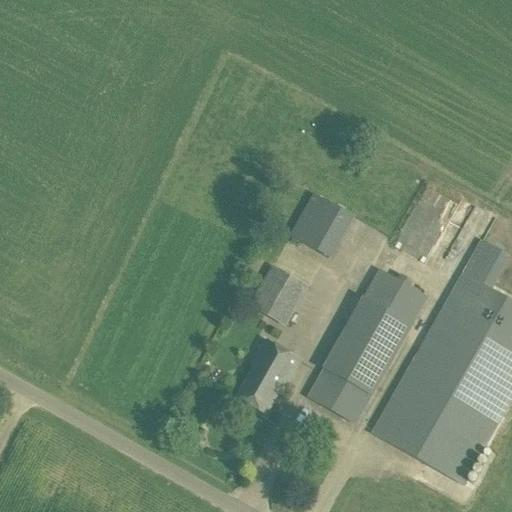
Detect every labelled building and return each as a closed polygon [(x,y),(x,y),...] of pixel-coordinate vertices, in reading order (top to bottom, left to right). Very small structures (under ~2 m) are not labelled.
[(332,261),(356,219),(314,195),(290,238),(332,261)] [(464,276),(435,327),(373,436),(463,487),(511,401),(511,303),(491,292),(510,257),(483,242),(464,276)] [(289,326),(310,289),(273,268),(252,305),(289,326)] [(357,427),(430,300),(379,271),(307,399),(357,427)] [(289,388),(303,363),(265,341),(251,367),(254,368),(236,400),(267,418),(285,385),(289,388)]
